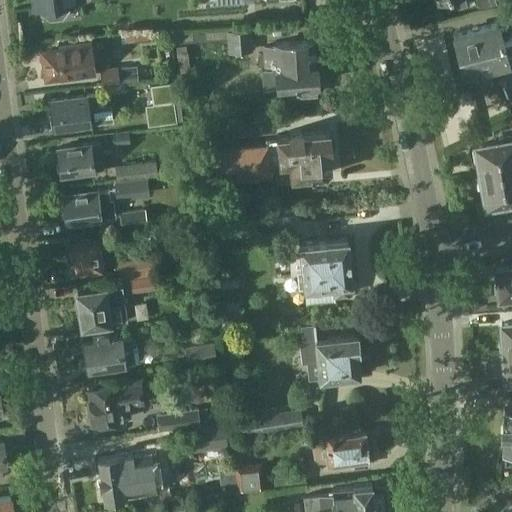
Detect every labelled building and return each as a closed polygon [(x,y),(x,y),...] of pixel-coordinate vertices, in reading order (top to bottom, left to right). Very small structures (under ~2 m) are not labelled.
[(69,9),(67,5),(73,4),(83,2),(82,0),(33,0),(35,9),(40,9),(40,13),(49,20),(63,18),(69,9)] [(467,72),(469,82),(486,78),(484,68),(507,62),(506,56),(511,54),(511,37),(502,41),(497,23),(454,34),(465,73),(467,72)] [(249,29),(227,30),(228,50),(251,49),(249,29)] [(299,84),(300,94),(316,93),(315,83),(317,83),(315,64),(314,64),(313,40),(275,43),(275,44),(263,45),(263,53),(257,54),(258,65),(276,64),(276,67),(261,68),(263,87),(276,86),(276,85),(299,84)] [(93,74),(90,42),(58,46),(59,51),(42,53),(44,65),(42,67),(43,75),(46,76),(46,78),(62,76),(63,80),(78,78),(93,74)] [(176,54),(179,72),(189,71),(186,52),(176,54)] [(101,84),(117,83),(116,69),(100,70),(101,84)] [(178,121),(175,101),(173,82),(153,85),(156,104),(148,106),(151,125),(178,121)] [(89,125),(88,123),(98,122),(95,95),(85,96),(49,101),(51,115),(49,116),(50,126),(53,125),(53,129),(89,125)] [(234,136),(277,132),(276,119),(233,123),(234,136)] [(268,174),(268,179),(290,176),(290,177),(323,173),(329,168),(327,149),(328,149),(328,148),(332,141),(331,135),(327,130),(326,130),(300,133),(300,129),(288,130),(288,134),(275,136),(264,138),(265,143),(212,149),(216,180),(268,174)] [(112,134),(113,144),(127,142),(126,132),(112,134)] [(511,140),(476,146),(480,173),(511,167),(511,140)] [(59,173),(60,176),(92,171),(102,169),(99,143),(89,145),(89,144),(56,149),(58,162),(55,165),(56,171),(59,173)] [(114,167),(116,181),(155,176),(153,161),(114,167)] [(511,167),(480,173),(486,205),(511,200),(511,167)] [(113,181),(114,182),(116,199),(149,195),(147,177),(113,181)] [(108,191),(104,191),(95,193),(95,192),(63,197),(65,210),(62,213),(63,219),(66,221),(67,224),(115,217),(113,200),(110,201),(108,191)] [(199,217),(201,233),(224,229),(225,235),(234,234),(234,231),(250,229),(247,210),(199,217)] [(120,214),(122,228),(146,225),(144,211),(120,214)] [(195,222),(183,224),(184,232),(188,234),(196,233),(195,222)] [(350,271),(347,250),(346,239),(299,243),(300,257),(289,258),(290,275),(302,274),(306,304),(334,301),(334,295),(348,294),(347,281),(351,281),(350,271)] [(73,271),(73,274),(101,269),(97,240),(69,244),(71,260),(70,262),(71,270),(73,271)] [(115,263),(117,277),(129,275),(130,279),(153,275),(151,257),(115,263)] [(511,267),(495,269),(498,298),(511,297),(511,267)] [(81,328),(108,324),(125,322),(120,288),(76,294),(77,297),(74,299),(75,307),(78,308),(79,313),(77,315),(78,323),(81,325),(81,328)] [(511,323),(501,324),(503,354),(511,353),(511,323)] [(315,354),(318,378),(358,374),(358,372),(369,371),(368,353),(356,354),(356,350),(355,334),(314,338),(312,324),(300,325),(303,355),(315,354)] [(86,368),(87,372),(123,366),(134,364),(130,337),(119,338),(119,337),(109,339),(109,333),(93,335),(94,341),(83,343),(85,359),(83,361),(84,367),(86,368)] [(213,344),(185,349),(188,365),(216,359),(213,344)] [(511,353),(503,354),(505,381),(511,380),(511,353)] [(121,419),(130,417),(128,404),(141,402),(138,385),(116,388),(116,387),(87,392),(92,424),(121,419)] [(241,435),(258,432),(300,426),(298,407),(238,416),(241,435)] [(197,409),(155,415),(158,433),(200,426),(197,409)] [(505,452),(505,463),(511,462),(511,412),(504,412),(503,427),(501,427),(501,438),(503,438),(503,452),(505,452)] [(185,452),(224,446),(221,424),(204,426),(182,430),(185,452)] [(324,441),(327,462),(350,459),(352,468),(366,466),(365,457),(369,456),(366,437),(364,428),(338,431),(337,426),(322,427),(322,428),(310,430),(312,443),(324,441)] [(97,458),(103,498),(143,492),(143,491),(154,490),(152,473),(150,474),(149,465),(147,450),(97,458)] [(235,471),(237,490),(258,488),(255,464),(235,467),(235,471)] [(303,496),(304,511),(384,511),(383,495),(374,496),(373,495),(372,495),(371,484),(353,485),(353,486),(332,489),(332,493),(303,496)] [(0,511),(14,511),(10,509),(9,498),(0,498),(0,511)] [(511,511),(511,498),(496,507),(498,511),(511,511)] [(159,506),(160,511),(185,511),(183,501),(159,506)]
